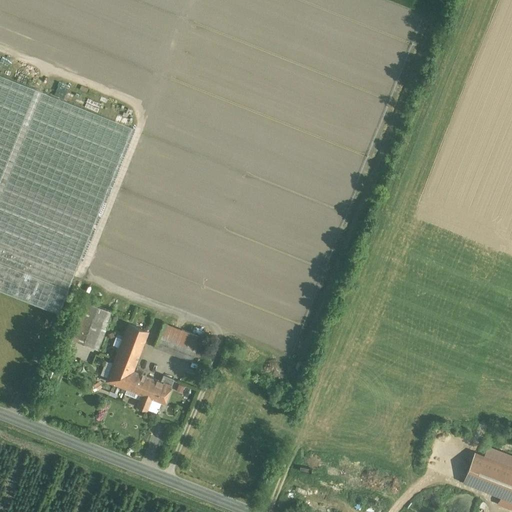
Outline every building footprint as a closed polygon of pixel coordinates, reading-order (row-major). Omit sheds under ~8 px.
[(0,76),(0,292),(58,315),(69,285),(131,128),(0,76)] [(112,312),(84,300),(69,337),(97,349),(112,312)] [(148,331),(119,320),(105,356),(115,360),(107,380),(125,387),(120,400),(137,406),(142,394),(149,397),(156,379),(133,370),(148,331)] [(159,335),(196,350),(201,338),(164,323),(159,335)] [(159,335),(154,346),(191,360),(196,350),(159,335)] [(163,375),(161,381),(156,379),(149,397),(142,394),(137,406),(147,410),(150,401),(151,401),(152,398),(165,403),(174,379),(163,375)] [(511,467),(474,453),(463,482),(511,501),(511,467)]
